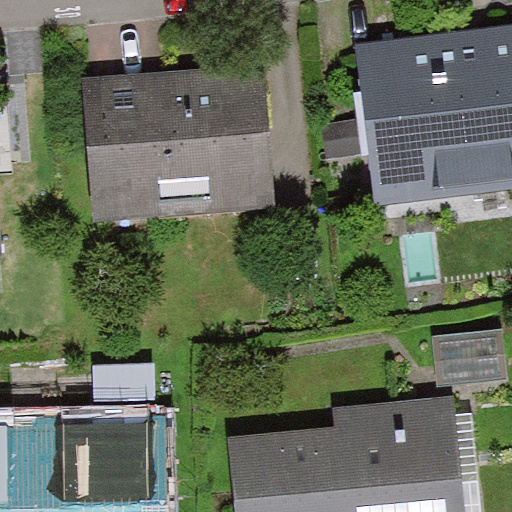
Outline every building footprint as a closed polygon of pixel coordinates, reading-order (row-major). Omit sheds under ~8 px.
[(511,37),(375,55),(393,192),(398,191),(396,175),(504,162),(507,188),(511,187),(511,37)] [(254,79),(98,89),(106,211),(262,201),(254,79)] [(245,439),(235,440),(241,511),(463,511),(458,459),(454,403),(340,413),(343,438),(246,446),(245,439)] [(160,431),(0,432),(0,511),(146,511),(146,497),(161,497),(160,431)] [(511,511),(511,456),(476,460),(481,511),(511,511)]
